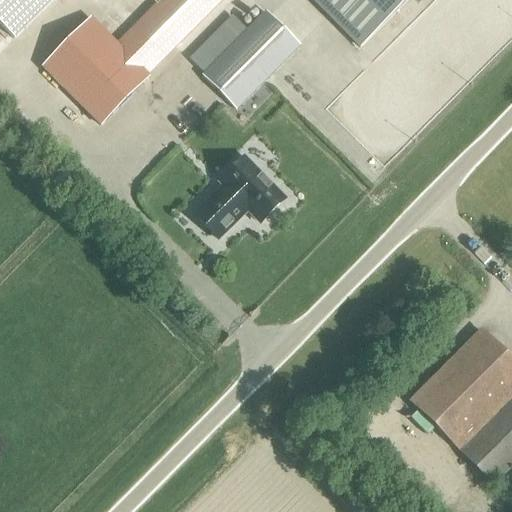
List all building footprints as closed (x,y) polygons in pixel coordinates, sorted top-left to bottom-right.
[(0,0),(0,26),(13,40),(53,0),(0,0)] [(41,68),(100,126),(149,78),(146,75),(161,59),(162,60),(221,0),(160,0),(116,45),(89,19),(41,68)] [(310,0),(359,49),(408,0),(310,0)] [(202,76),(236,110),(299,47),(265,13),(202,76)] [(193,216),(216,240),(246,210),(259,223),(282,200),(242,159),(218,183),(222,187),(193,216)] [(409,402),(493,485),(511,465),(511,363),(480,331),(409,402)]
